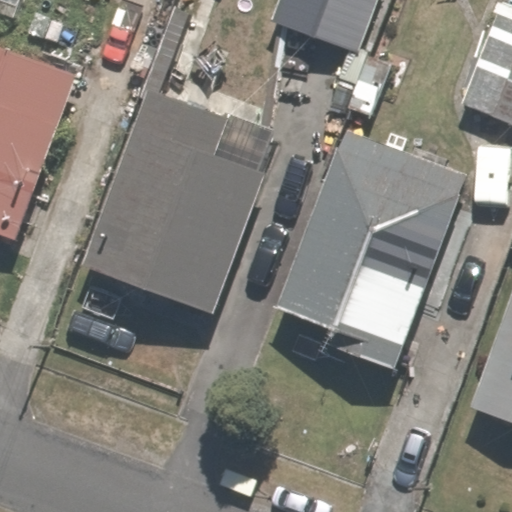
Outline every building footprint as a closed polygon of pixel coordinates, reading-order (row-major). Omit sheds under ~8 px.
[(300,0),(291,25),(378,61),(403,0),(300,0)] [(511,12),(474,104),(511,119),(511,12)] [(0,42),(0,229),(38,244),(101,81),(0,42)] [(175,88),(104,267),(236,319),(307,140),(175,88)] [(372,138),(302,311),(333,324),(325,343),(419,381),(450,304),(465,310),(495,237),(472,228),(490,185),(372,138)] [(511,367),(496,408),(511,414),(511,367)]
